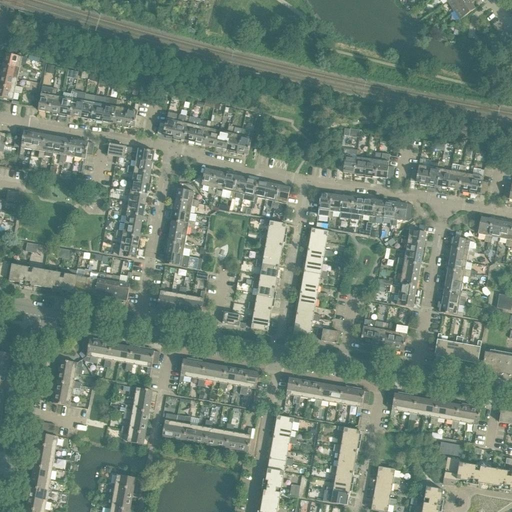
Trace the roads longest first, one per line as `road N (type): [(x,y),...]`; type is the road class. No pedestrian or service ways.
road 1 (residential): [(421,378),(450,202)]
road 2 (residential): [(139,324),(171,150)]
road 3 (residential): [(162,391),(169,350),(276,369)]
road 4 (residential): [(145,145),(0,117)]
road 5 (residential): [(251,511),(276,369)]
road 6 (tertiary): [(280,351),(139,324)]
road 7 (residential): [(306,181),(171,150)]
road 8 (residential): [(360,511),(382,388)]
